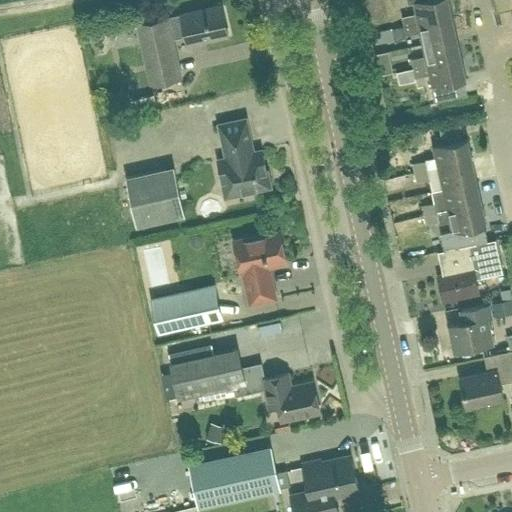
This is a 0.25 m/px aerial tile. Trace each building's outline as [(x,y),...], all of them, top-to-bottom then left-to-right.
[(448,0),(406,0),(408,4),(414,2),(416,12),(402,16),(404,25),(452,14),(448,0)] [(189,43),(228,34),(221,4),(182,13),(183,20),(169,23),(168,15),(138,22),(151,81),(180,75),(172,36),(187,33),(189,43)] [(419,31),(422,43),(456,35),(452,14),(404,25),(406,34),(419,31)] [(461,56),(456,35),(422,43),(425,55),(411,58),(413,67),(461,56)] [(448,96),(445,82),(466,78),(461,57),(413,67),(415,77),(429,73),(434,99),(448,96)] [(218,123),(226,157),(218,159),(223,181),(225,194),(237,192),(269,184),(261,148),(260,148),(260,150),(253,151),(250,139),(251,139),(246,117),(218,123)] [(437,166),(472,159),(467,137),(433,145),(437,166)] [(415,171),(429,168),(427,159),(413,161),(415,171)] [(476,180),(472,159),(437,166),(442,187),(476,180)] [(174,166),(126,176),(136,224),(184,213),(174,166)] [(417,180),(430,177),(429,168),(415,171),(417,180)] [(481,201),(476,180),(442,187),(432,190),(434,201),(422,204),(424,213),(438,210),(447,208),(447,209),(481,201)] [(439,222),(449,219),(452,230),(456,246),(458,246),(469,244),(465,227),(483,223),(486,223),(481,201),(447,209),(447,208),(438,210),(424,213),(426,223),(438,220),(439,222)] [(276,297),(268,264),(286,261),(279,229),(233,239),(240,271),(242,270),(250,303),(276,297)] [(443,300),(479,292),(476,277),(503,272),(495,238),(469,244),(458,246),(463,268),(437,274),(443,300)] [(161,331),(208,320),(220,318),(212,284),(153,297),(156,309),(161,331)] [(488,316),(492,315),(489,302),(460,308),(462,321),(448,324),(454,349),(494,341),(488,316)] [(269,406),(284,403),(287,418),(319,411),(312,380),(289,385),(288,378),(289,378),(288,372),(263,377),(260,363),(241,367),(237,346),(170,361),(178,396),(198,392),(215,388),(233,384),(235,393),(264,386),(269,406)] [(501,382),(511,379),(511,349),(485,355),(488,370),(460,376),(466,406),(504,398),(501,382)] [(191,462),(201,505),(279,487),(269,444),(191,462)] [(338,511),(335,495),(358,490),(351,454),(320,461),(320,459),(302,463),(308,490),(290,494),(293,511),(338,511)]
